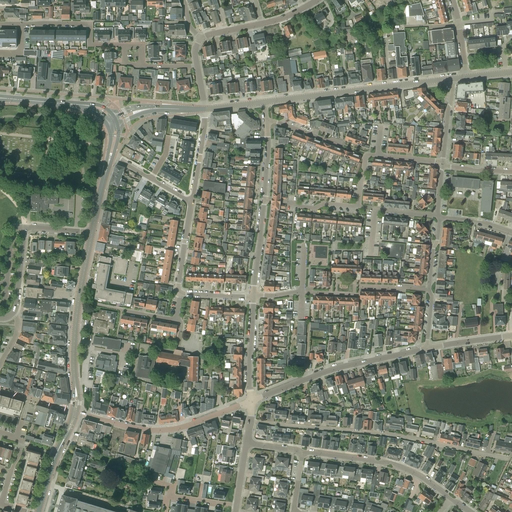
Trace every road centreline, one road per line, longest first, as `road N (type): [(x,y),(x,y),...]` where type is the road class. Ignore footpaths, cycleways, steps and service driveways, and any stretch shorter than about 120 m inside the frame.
road 1 (residential): [(505,458),(250,421)]
road 2 (secondary): [(264,102),(454,78)]
road 3 (residential): [(251,401),(330,370),(427,349)]
road 4 (residential): [(75,412),(171,430),(251,401)]
road 5 (residential): [(451,498),(403,467),(302,451)]
road 6 (residential): [(14,312),(24,229),(92,232)]
road 7 (residential): [(0,22),(89,23),(89,45),(124,45)]
road 8 (tertiary): [(75,377),(92,232)]
